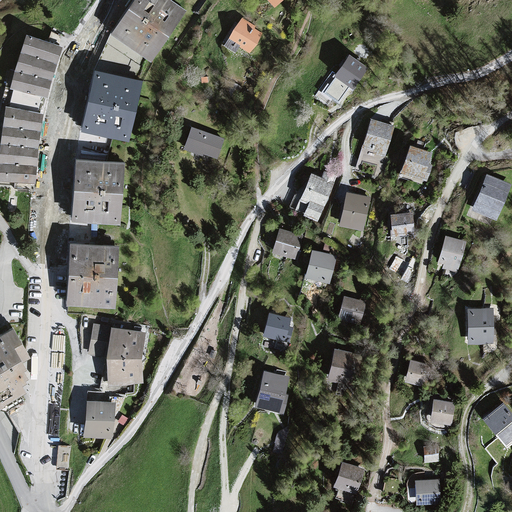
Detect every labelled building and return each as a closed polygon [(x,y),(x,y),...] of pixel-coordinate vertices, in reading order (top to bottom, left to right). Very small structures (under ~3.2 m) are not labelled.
[(187,14),(166,0),(136,0),(112,36),(153,64),(187,14)] [(287,0),(263,0),(274,12),(287,0)] [(265,34),(241,20),(225,45),(237,53),(241,46),(253,54),(265,34)] [(62,47),(24,36),(9,88),(46,99),(62,47)] [(370,70),(349,57),(324,96),(343,108),(354,91),(357,92),(370,70)] [(143,81),(93,70),(79,129),(129,140),(143,81)] [(43,114),(6,107),(0,157),(0,182),(36,184),(43,114)] [(397,128),(373,121),(364,155),(388,161),(397,128)] [(226,142),(195,131),(187,152),(218,164),(226,142)] [(437,155),(411,147),(402,175),(428,183),(437,155)] [(125,163),(75,159),(71,220),(120,224),(125,163)] [(333,182),(309,173),(294,209),(318,219),(333,182)] [(510,184),(484,175),(471,210),(497,220),(510,184)] [(372,201),(348,195),(341,228),(365,233),(372,201)] [(414,215),(392,217),(394,240),(417,238),(414,215)] [(303,234),(279,229),(273,256),(297,261),(303,234)] [(466,239),(444,233),(436,262),(458,269),(466,239)] [(120,247),(71,244),(67,306),(117,309),(120,247)] [(337,258),(312,253),(306,281),(331,286),(337,258)] [(365,300),(342,296),(338,320),(361,324),(365,300)] [(494,307),(467,307),(467,342),(494,342),(494,307)] [(293,320),(270,316),(266,338),(289,342),(293,320)] [(144,334),(110,328),(96,326),(91,357),(104,360),(108,390),(143,384),(139,360),(144,334)] [(16,329),(0,338),(0,406),(6,415),(33,398),(25,387),(32,380),(25,373),(31,370),(27,364),(34,359),(16,329)] [(355,354),(333,349),(326,379),(348,384),(355,354)] [(431,366),(409,360),(403,381),(426,387),(431,366)] [(289,378),(262,371),(253,409),(279,415),(289,378)] [(452,403),(432,400),(429,423),(448,426),(452,403)] [(120,405),(90,403),(87,440),(117,442),(120,405)] [(511,415),(502,404),(482,420),(504,448),(511,441),(511,415)] [(290,423),(277,431),(272,452),(281,454),(290,423)] [(436,442),(421,444),(423,460),(438,459),(436,442)] [(71,446),(58,445),(57,470),(69,471),(71,446)] [(363,469),(339,461),(332,485),(355,492),(363,469)] [(437,478),(413,479),(414,505),(438,504),(437,478)]
